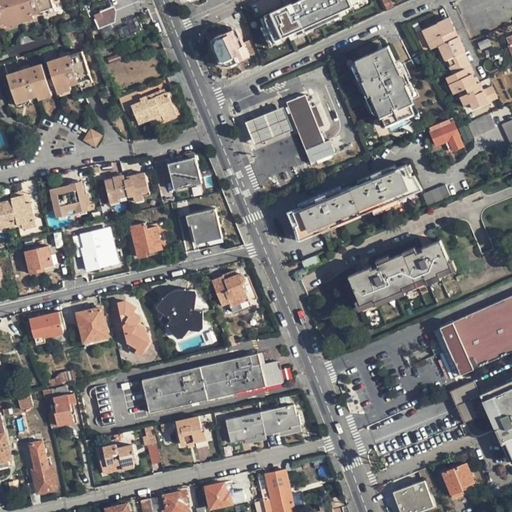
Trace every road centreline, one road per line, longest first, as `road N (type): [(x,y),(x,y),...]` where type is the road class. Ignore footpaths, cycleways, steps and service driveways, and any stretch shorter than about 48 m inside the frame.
road 1 (unknown): [(315,375),(137,426),(122,419),(123,386),(301,338)]
road 2 (residential): [(24,511),(340,439)]
road 3 (residential): [(0,310),(263,245)]
road 4 (residential): [(204,100),(427,0)]
road 5 (residential): [(216,129),(0,175)]
road 6 (secondary): [(263,245),(340,439)]
road 7 (secondary): [(216,129),(263,245)]
